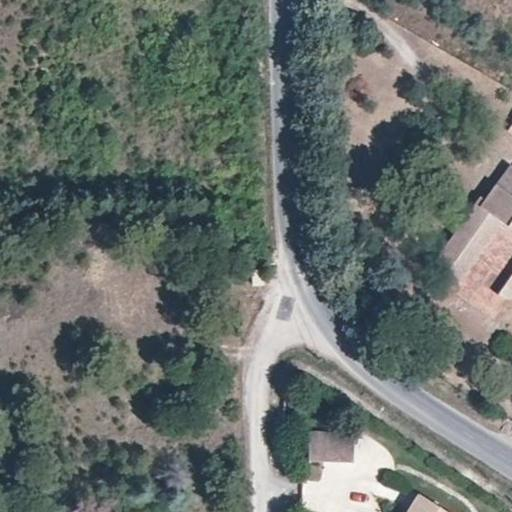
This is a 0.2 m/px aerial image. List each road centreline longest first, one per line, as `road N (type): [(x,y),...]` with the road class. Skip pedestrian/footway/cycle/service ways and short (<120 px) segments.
road 1 (tertiary): [(283,0),(287,244),(315,314)]
road 2 (tertiary): [(315,314),(386,387),(511,466)]
road 3 (residential): [(260,511),(260,367),(281,332),(315,314)]
road 4 (unknown): [(330,511),(394,455),(431,448),(474,462),(511,493)]
